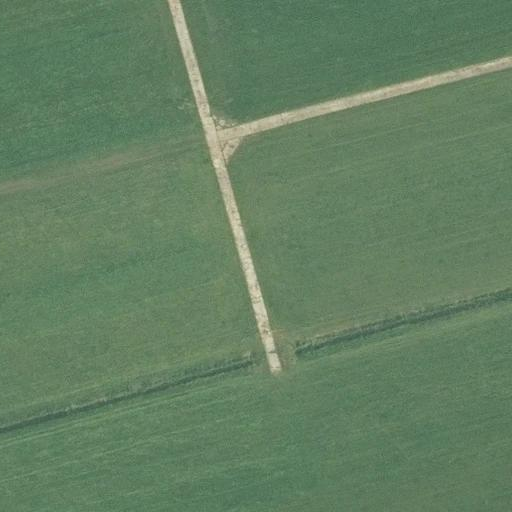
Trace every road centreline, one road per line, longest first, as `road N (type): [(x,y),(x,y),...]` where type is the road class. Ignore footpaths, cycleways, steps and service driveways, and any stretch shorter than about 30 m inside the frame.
road 1 (track): [(511,63),(211,141),(173,0)]
road 2 (track): [(211,141),(274,371)]
